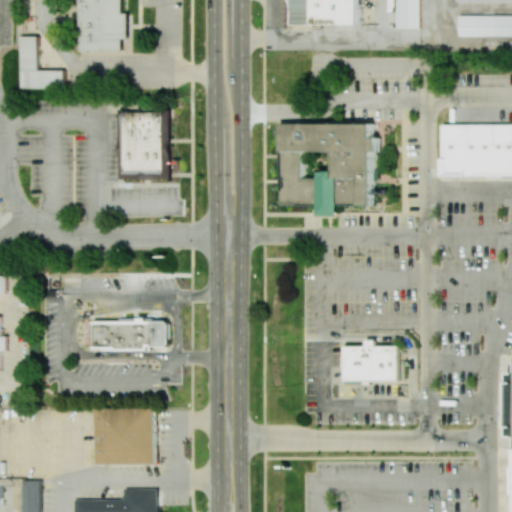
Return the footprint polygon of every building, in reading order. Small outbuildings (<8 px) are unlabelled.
[(124,0),(77,0),(78,51),(124,50),(124,38),(130,38),(130,13),(125,13),(124,0)] [(360,25),(359,0),(291,0),(291,24),(360,25)] [(397,27),(397,0),(421,0),(421,27),(397,27)] [(459,14),(511,14),(511,35),(459,35),(459,14)] [(21,87),(65,88),(65,70),(39,70),(39,36),(21,36),(21,87)] [(121,178),(121,109),(173,109),(173,177),(121,178)] [(374,205),(374,151),(380,151),(380,137),(374,137),(374,123),(281,123),(281,205),(318,205),(319,216),(339,216),(339,205),(374,205)] [(511,511),(511,123),(444,123),(444,175),(511,175),(511,372),(511,373),(511,437),(511,436),(511,511)] [(0,275),(0,291),(9,292),(9,275),(0,275)] [(0,370),(2,370),(2,351),(8,351),(8,335),(3,336),(3,316),(0,316),(0,370)] [(95,320),(95,350),(153,350),(153,346),(171,346),(171,320),(160,320),(160,319),(95,320)] [(349,346),(372,346),(373,341),(382,340),(382,346),(407,347),(408,385),(350,385),(349,346)] [(99,464),(158,464),(157,408),(99,408),(99,464)] [(41,511),(43,480),(25,480),(24,511),(41,511)] [(75,511),(158,511),(159,488),(125,488),(125,499),(76,499),(75,511)]
